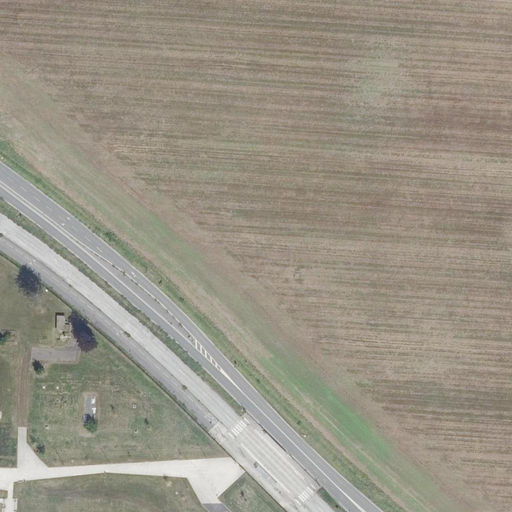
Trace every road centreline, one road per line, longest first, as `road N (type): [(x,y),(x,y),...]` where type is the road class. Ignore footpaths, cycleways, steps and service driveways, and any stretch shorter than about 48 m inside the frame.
road 1 (secondary): [(244,393),(197,332),(131,268),(0,172)]
road 2 (secondary): [(0,192),(244,393)]
road 3 (secondary): [(347,496),(244,393)]
